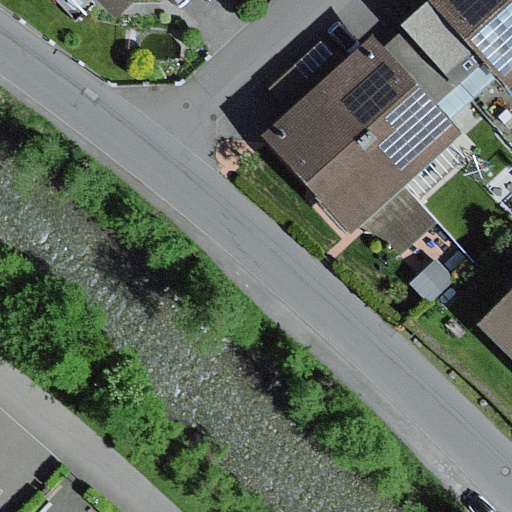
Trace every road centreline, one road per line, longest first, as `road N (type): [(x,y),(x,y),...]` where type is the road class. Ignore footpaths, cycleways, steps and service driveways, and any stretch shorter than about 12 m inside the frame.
road 1 (residential): [(511,481),(285,270),(139,148)]
road 2 (residential): [(304,0),(139,148)]
road 3 (residential): [(139,148),(0,50)]
